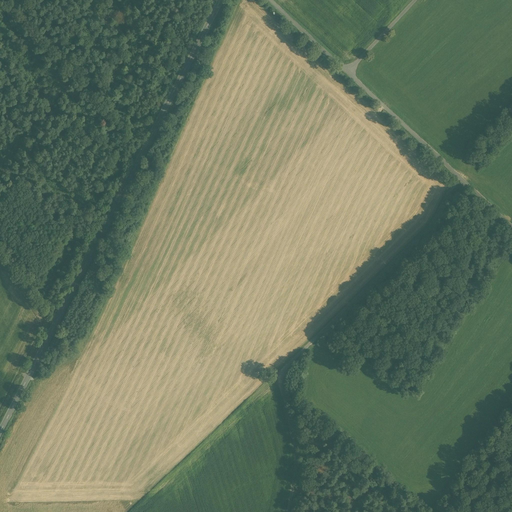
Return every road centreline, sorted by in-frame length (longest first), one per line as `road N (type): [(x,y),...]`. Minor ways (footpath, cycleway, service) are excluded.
road 1 (secondary): [(0,431),(220,0)]
road 2 (unclassified): [(291,511),(296,451),(283,393),(286,366),(427,228),(458,174)]
road 3 (unclassified): [(269,0),(458,174)]
